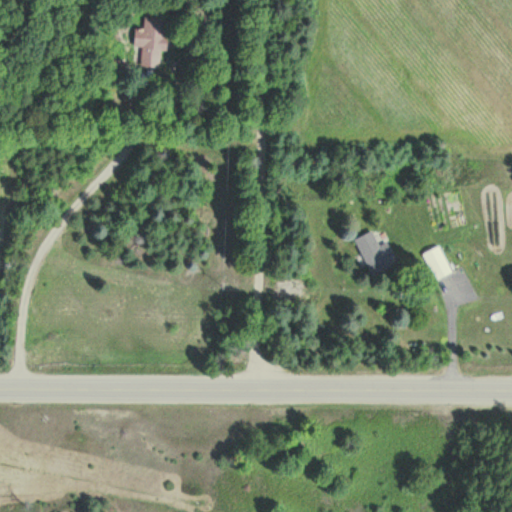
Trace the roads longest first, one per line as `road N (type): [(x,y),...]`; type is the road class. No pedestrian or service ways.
road 1 (tertiary): [(511,391),(0,388)]
road 2 (residential): [(257,391),(254,0)]
